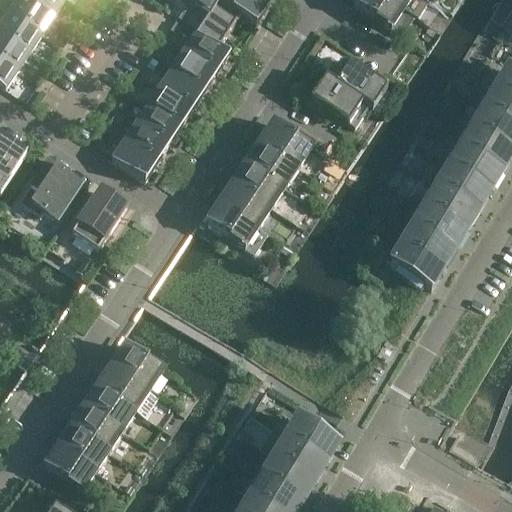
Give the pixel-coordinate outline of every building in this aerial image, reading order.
[(53,22),(20,0),(8,18),(41,40),(53,22)] [(65,4),(59,0),(20,0),(53,22),(65,4)] [(88,12),(96,0),(90,0),(84,10),(88,12)] [(209,20),(219,5),(222,0),(196,0),(191,8),(194,10),(208,19),(209,20)] [(268,11),(250,0),(222,0),(219,5),(241,19),(240,20),(255,30),(268,11)] [(414,21),(382,0),(359,0),(353,10),(400,41),(414,21)] [(413,0),(382,0),(404,14),(413,0)] [(165,8),(155,1),(153,5),(163,12),(165,8)] [(218,53),(240,20),(241,19),(219,5),(209,20),(208,19),(196,39),(218,53)] [(189,18),(194,10),(191,8),(188,6),(183,14),(189,18)] [(176,15),(165,8),(163,12),(173,19),(176,15)] [(184,26),(189,18),(183,14),(178,22),(184,26)] [(41,40),(8,18),(0,30),(0,38),(29,58),(41,40)] [(73,35),(81,21),(78,19),(69,32),(73,35)] [(168,46),(176,33),(173,30),(164,44),(168,46)] [(64,48),(73,35),(69,32),(60,46),(64,48)] [(29,58),(0,38),(0,64),(17,76),(29,58)] [(229,60),(218,53),(196,39),(184,57),(217,79),(229,60)] [(159,59),(168,46),(164,44),(155,57),(159,59)] [(49,71),(58,57),(54,55),(45,68),(49,71)] [(217,79),(184,57),(172,75),(205,97),(217,79)] [(17,76),(0,64),(0,91),(5,94),(17,76)] [(387,93),(371,82),(343,64),(329,85),(329,86),(368,112),(368,113),(372,115),(387,93)] [(144,82),(153,69),(149,66),(140,79),(144,82)] [(40,84),(49,71),(45,68),(37,82),(40,84)] [(511,76),(509,74),(497,94),(511,103),(511,76)] [(205,97),(172,75),(160,93),(193,115),(205,97)] [(135,95),(144,82),(140,79),(131,93),(135,95)] [(368,112),(329,86),(329,85),(325,82),(311,105),(354,134),(368,113),(368,112)] [(25,107),(34,93),(30,91),(21,104),(25,107)] [(193,115),(160,93),(148,111),(181,133),(193,115)] [(511,103),(497,94),(485,114),(511,130),(511,103)] [(120,118),(129,105),(125,102),(116,115),(120,118)] [(181,133),(148,111),(136,129),(169,150),(181,133)] [(511,130),(485,114),(473,133),(511,156),(511,130)] [(111,131),(120,118),(116,115),(107,129),(111,131)] [(312,153),(275,128),(261,148),(298,173),(312,153)] [(169,150),(136,129),(124,147),(157,169),(169,150)] [(511,159),(511,156),(473,133),(461,153),(502,177),(511,159)] [(0,199),(29,155),(0,135),(0,199)] [(96,154),(105,140),(101,138),(92,151),(96,154)] [(157,169),(124,147),(111,165),(144,187),(157,169)] [(298,173),(261,148),(247,168),(285,193),(298,173)] [(502,177),(461,153),(450,172),(490,197),(502,177)] [(52,230),(79,188),(67,181),(70,177),(60,171),(49,163),(27,195),(37,201),(28,214),(52,230)] [(285,193),(247,168),(234,189),(271,213),(285,193)] [(490,197),(450,172),(438,192),(478,216),(490,197)] [(271,213),(234,189),(221,208),(258,233),(271,213)] [(478,216),(438,192),(426,212),(466,236),(478,216)] [(97,255),(120,221),(125,212),(126,212),(100,195),(71,238),(97,255)] [(258,233),(221,208),(207,229),(244,254),(258,233)] [(466,236),(426,212),(414,231),(455,255),(466,236)] [(455,255),(414,231),(403,251),(443,275),(455,255)] [(443,275),(403,251),(390,271),(430,295),(443,275)] [(162,377),(126,352),(112,372),(149,397),(162,377)] [(149,397),(112,372),(99,392),(136,417),(149,397)] [(136,417),(99,392),(85,412),(122,437),(136,417)] [(122,437),(85,412),(72,433),(109,457),(122,437)] [(339,448),(329,441),(298,423),(286,443),(326,468),(339,448)] [(109,457),(72,433),(59,453),(95,477),(109,457)] [(326,468),(286,443),(274,463),(315,487),(326,468)] [(95,477),(59,453),(45,473),(82,497),(95,477)] [(315,487),(274,463),(263,483),(303,507),(315,487)] [(299,511),(303,507),(263,483),(251,502),(267,511),(299,511)] [(267,511),(251,502),(244,511),(267,511)]
